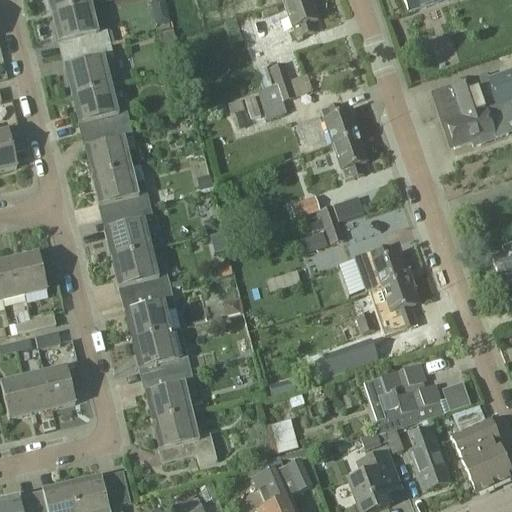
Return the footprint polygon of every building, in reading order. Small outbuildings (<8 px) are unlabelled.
[(46,0),(50,17),(90,7),(88,0),(46,0)] [(316,23),(308,0),(298,0),(283,6),(295,41),(314,34),(311,25),(316,23)] [(402,0),(407,15),(448,1),(447,0),(402,0)] [(90,7),(50,17),(58,46),(77,41),(80,53),(109,45),(102,17),(93,19),(90,7)] [(70,98),(113,88),(115,87),(108,59),(112,58),(109,45),(80,53),(83,64),(63,69),(70,98)] [(255,72),(261,89),(262,92),(303,78),(294,53),(279,58),(282,67),(268,71),(267,68),(255,72)] [(451,88),(435,94),(445,124),(506,104),(507,105),(510,103),(511,102),(511,73),(488,81),(486,76),(451,88)] [(303,78),(262,92),(256,94),(261,108),(257,109),(254,99),(244,102),(250,122),(261,119),(259,114),(263,112),(266,123),(286,116),(282,105),(313,95),(307,77),(303,78)] [(113,88),(70,98),(77,128),(97,123),(100,134),(129,127),(126,115),(117,117),(114,103),(116,100),(113,88)] [(231,117),(234,116),(244,112),(241,103),(235,105),(235,104),(227,107),(231,117)] [(511,120),(507,105),(506,104),(496,107),(445,124),(454,150),(478,141),(480,146),(507,136),(503,124),(511,120)] [(332,148),(357,140),(348,114),(342,116),(339,106),(319,113),(332,148)] [(83,151),(90,180),(131,170),(127,155),(135,153),(132,140),(129,127),(100,134),(103,146),(83,151)] [(0,173),(16,170),(12,156),(20,154),(15,132),(7,134),(7,133),(0,135),(0,173)] [(365,165),(357,140),(332,148),(344,184),(363,177),(360,167),(365,165)] [(131,170),(90,180),(97,209),(117,205),(120,216),(149,209),(140,170),(131,172),(131,170)] [(209,178),(197,181),(199,192),(212,190),(209,178)] [(293,222),(317,214),(319,213),(314,199),(288,208),(293,222)] [(103,232),(110,261),(151,252),(144,224),(153,221),(149,209),(120,216),(123,227),(103,232)] [(312,222),(315,234),(324,231),(338,226),(333,209),(319,213),(317,214),(319,220),(312,222)] [(338,226),(324,231),(329,248),(344,243),(338,226)] [(321,237),(299,244),(303,256),(325,249),(321,237)] [(511,248),(505,251),(507,255),(491,260),(500,286),(511,281),(511,248)] [(365,296),(367,295),(406,282),(397,257),(391,259),(388,249),(353,261),(365,296)] [(151,252),(110,261),(117,291),(137,286),(140,298),(181,288),(180,284),(169,287),(164,270),(156,272),(151,252)] [(15,262),(23,298),(46,293),(37,257),(15,262)] [(15,262),(0,265),(0,296),(2,303),(23,298),(15,262)] [(227,264),(213,268),(216,280),(230,277),(227,264)] [(379,331),(393,326),(412,320),(409,310),(415,308),(406,282),(367,295),(379,331)] [(123,314),(130,343),(171,334),(166,313),(175,311),(172,301),(184,299),(181,288),(140,298),(143,309),(123,314)] [(236,303),(225,306),(228,319),(239,317),(236,303)] [(30,324),(33,334),(55,329),(52,316),(29,321),(30,324)] [(355,321),(360,337),(361,337),(374,333),(369,317),(355,321)] [(16,338),(33,334),(30,324),(14,328),(16,338)] [(171,334),(130,343),(137,373),(157,368),(160,379),(190,372),(194,371),(192,361),(187,362),(187,360),(178,362),(171,334)] [(37,354),(60,349),(57,336),(34,341),(37,354)] [(352,356),(366,352),(361,337),(360,337),(347,341),(352,356)] [(13,346),(15,356),(31,352),(29,342),(13,346)] [(0,359),(15,356),(13,346),(0,349),(0,359)] [(363,387),(380,438),(384,437),(387,436),(444,419),(469,410),(461,389),(440,396),(442,404),(439,405),(434,388),(422,392),(420,386),(424,385),(418,368),(363,387)] [(43,376),(52,412),(74,406),(69,388),(79,385),(77,378),(68,381),(65,370),(43,376)] [(143,396),(150,425),(191,415),(187,400),(196,398),(190,372),(160,379),(163,391),(143,396)] [(43,376),(21,381),(30,417),(52,412),(43,376)] [(0,391),(8,423),(30,417),(21,381),(0,385),(0,391)] [(450,420),(457,437),(450,440),(475,495),(511,479),(497,446),(499,445),(488,423),(483,425),(477,412),(450,420)] [(191,415),(150,425),(161,467),(196,458),(198,468),(215,464),(209,437),(197,440),(191,415)] [(277,457),(296,452),(289,424),(270,429),(277,457)] [(408,454),(422,494),(449,485),(431,432),(413,438),(417,451),(408,454)] [(379,448),(387,445),(384,437),(380,438),(358,442),(363,455),(379,449),(379,448)] [(347,510),(356,507),(357,511),(380,511),(388,509),(380,487),(395,482),(385,455),(357,465),(362,478),(335,488),(343,508),(347,510)] [(254,481),(267,509),(260,511),(294,511),(289,499),(311,490),(300,463),(277,474),(276,471),(254,481)] [(122,474),(71,487),(76,511),(120,511),(120,508),(130,506),(122,474)] [(76,511),(71,487),(30,496),(33,511),(76,511)] [(33,511),(30,496),(0,503),(0,511),(33,511)] [(201,511),(197,502),(174,511),(201,511)]
